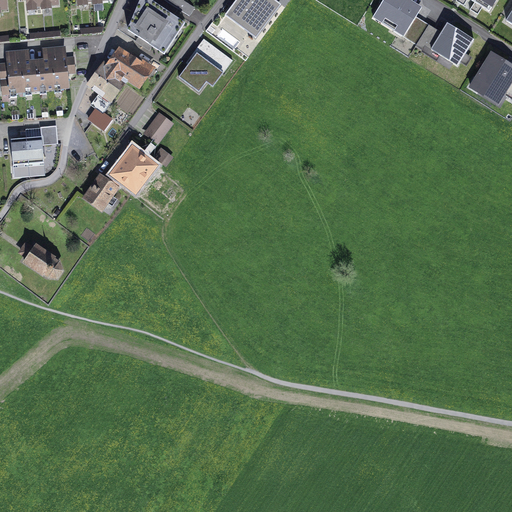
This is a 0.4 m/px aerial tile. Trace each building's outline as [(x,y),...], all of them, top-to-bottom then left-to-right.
[(42,0),(27,0),(28,8),(43,7),(42,0)] [(166,12),(148,0),(140,0),(128,31),(145,42),(166,12)] [(164,0),(190,17),(195,9),(180,0),(164,0)] [(282,7),(272,0),(237,0),(225,16),(256,40),(282,7)] [(422,8),(408,0),(384,0),(378,12),(397,24),(393,30),(403,37),(417,45),(429,25),(416,17),(422,8)] [(496,0),(476,0),(474,3),(489,13),(496,0)] [(166,12),(145,42),(165,55),(185,24),(166,12)] [(442,34),(429,25),(417,45),(416,47),(427,54),(430,50),(458,67),(474,41),(448,24),(442,34)] [(202,58),(197,54),(179,78),(199,93),(217,70),(223,74),(233,61),(212,45),(202,58)] [(150,71),(121,51),(108,68),(127,81),(138,88),(150,71)] [(53,75),(54,91),(69,89),(68,74),(75,73),(74,58),(63,59),(63,54),(55,55),(56,75),(53,75)] [(511,66),(492,54),(471,88),(485,96),(488,90),(502,99),(504,96),(511,101),(511,66)] [(56,75),(55,55),(47,55),(47,61),(37,62),(40,92),(54,91),(53,75),(56,75)] [(20,78),(18,58),(11,59),(11,64),(0,65),(2,95),(25,93),(24,78),(20,78)] [(40,92),(37,62),(27,63),(26,58),(18,58),(20,78),(24,78),(25,93),(40,92)] [(103,115),(127,81),(108,68),(104,65),(88,86),(100,95),(91,106),(103,115)] [(42,128),(42,138),(27,139),(29,165),(44,164),(43,146),(58,145),(56,127),(42,128)] [(162,137),(151,129),(147,134),(158,143),(162,137)] [(29,165),(27,139),(11,140),(13,166),(29,165)] [(133,148),(112,175),(136,194),(157,167),(133,148)] [(155,158),(167,167),(174,159),(161,149),(155,158)] [(101,177),(85,198),(102,211),(118,190),(101,177)] [(26,261),(22,265),(43,280),(44,278),(48,281),(58,282),(64,273),(60,265),(55,261),(56,260),(36,246),(34,249),(26,243),(21,249),(17,255),(26,261)]
